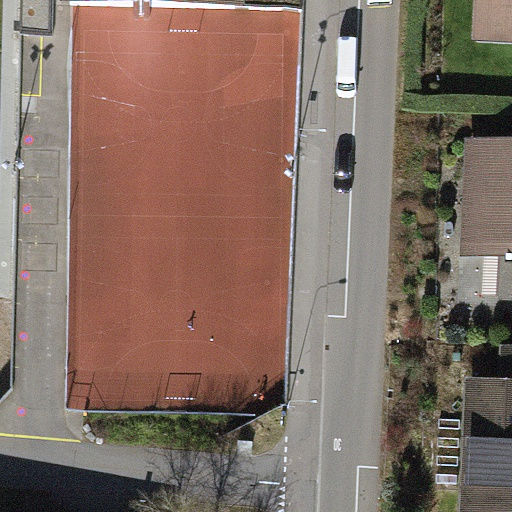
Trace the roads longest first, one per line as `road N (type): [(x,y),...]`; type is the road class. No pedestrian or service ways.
road 1 (tertiary): [(371,0),(351,484)]
road 2 (residential): [(0,460),(351,484)]
